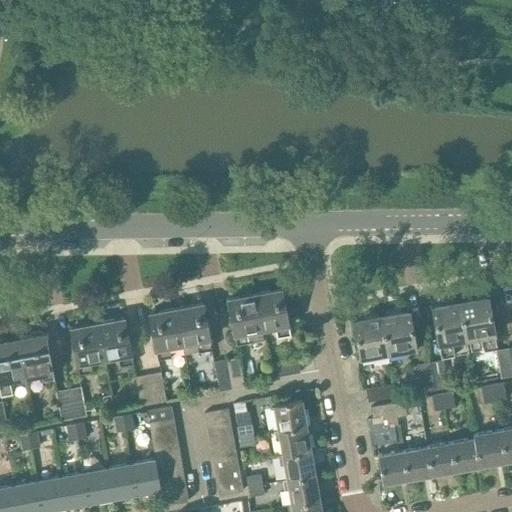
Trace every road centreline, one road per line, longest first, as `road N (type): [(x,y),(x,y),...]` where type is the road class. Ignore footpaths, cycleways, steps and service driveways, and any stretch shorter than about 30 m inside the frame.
road 1 (tertiary): [(0,224),(302,227)]
road 2 (residential): [(354,511),(302,227)]
road 3 (unknown): [(329,376),(196,404),(199,489)]
road 4 (tertiary): [(302,227),(511,221)]
